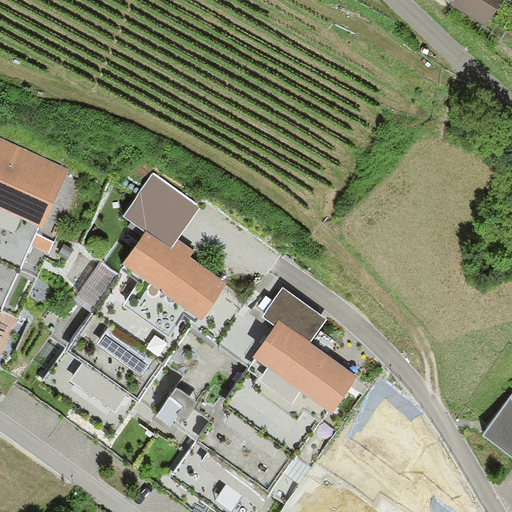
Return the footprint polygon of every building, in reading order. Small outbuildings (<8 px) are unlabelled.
[(499,3),(494,0),(460,0),(452,14),(483,32),(499,3)] [(0,300),(55,171),(0,148),(0,300)] [(128,226),(16,385),(109,450),(221,292),(128,226)] [(268,318),(156,476),(206,511),(270,511),(362,384),(268,318)] [(178,394),(160,421),(183,437),(201,410),(178,394)] [(511,404),(484,447),(511,465),(511,404)]
